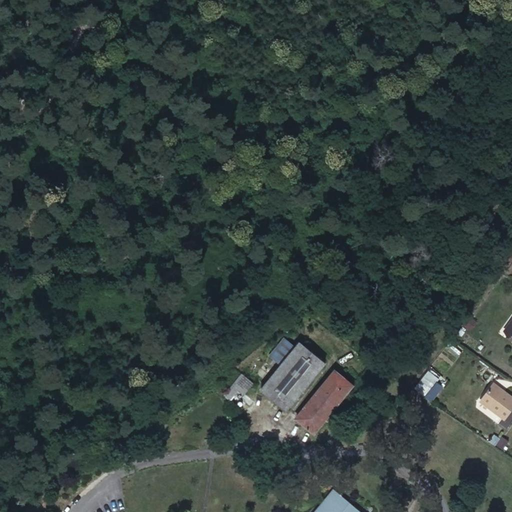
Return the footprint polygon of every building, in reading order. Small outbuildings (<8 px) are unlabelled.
[(281,364),(261,389),(286,409),(325,362),(300,342),(295,347),(285,339),(271,356),(281,364)] [(335,370),(296,418),(314,433),(352,385),(335,370)] [(414,387),(423,394),(437,378),(429,370),(414,387)] [(241,373),(224,394),(236,404),(253,382),(241,373)] [(511,401),(492,388),(481,403),(505,420),(511,410),(511,401)] [(362,511),(335,490),(317,511),(362,511)]
